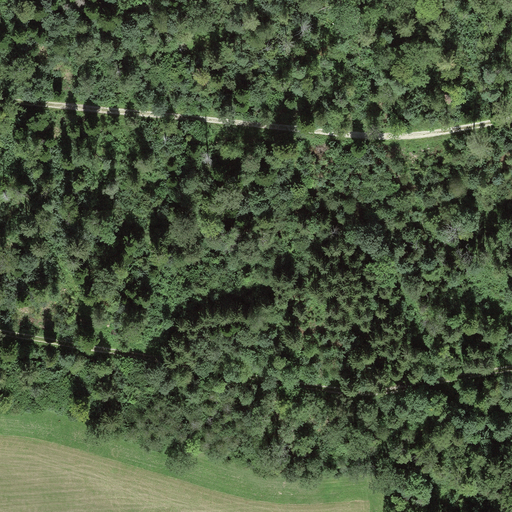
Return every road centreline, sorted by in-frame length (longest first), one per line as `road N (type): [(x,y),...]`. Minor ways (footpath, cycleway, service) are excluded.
road 1 (track): [(511,368),(352,394),(195,372),(0,329)]
road 2 (track): [(511,119),(400,136),(0,105)]
road 3 (track): [(282,0),(171,47)]
